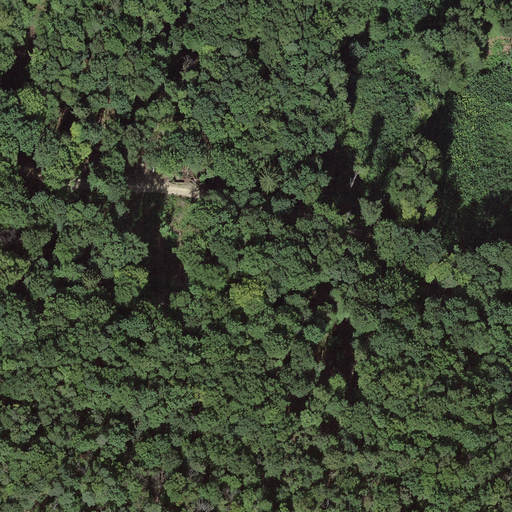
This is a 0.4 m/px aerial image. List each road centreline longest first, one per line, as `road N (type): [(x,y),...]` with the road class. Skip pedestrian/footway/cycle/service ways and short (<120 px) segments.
road 1 (track): [(0,161),(57,181),(183,189),(316,217),(511,274)]
road 2 (track): [(369,233),(394,267),(511,347)]
